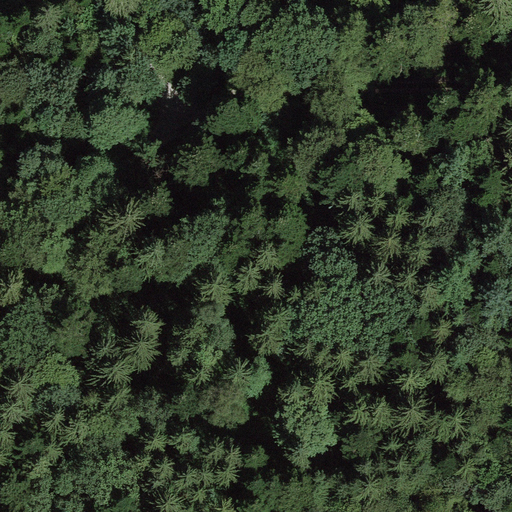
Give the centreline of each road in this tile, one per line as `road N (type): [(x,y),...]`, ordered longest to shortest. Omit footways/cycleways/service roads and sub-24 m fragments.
road 1 (track): [(511,101),(394,86),(289,86),(166,132)]
road 2 (track): [(166,132),(0,208)]
road 3 (track): [(166,132),(135,0)]
